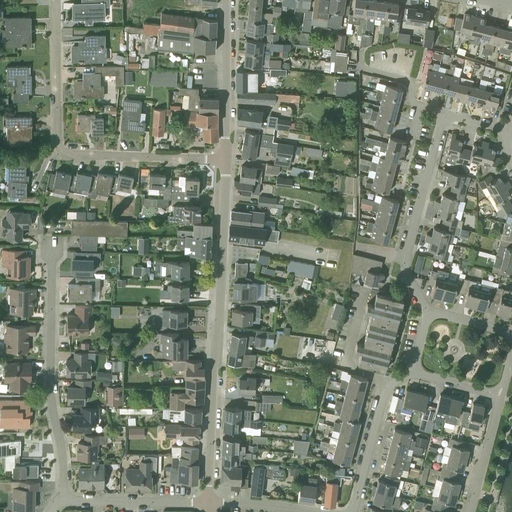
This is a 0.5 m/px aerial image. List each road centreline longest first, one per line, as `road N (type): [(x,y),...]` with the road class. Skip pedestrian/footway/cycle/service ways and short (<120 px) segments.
road 1 (residential): [(207,502),(225,159)]
road 2 (residential): [(225,159),(61,151),(54,0)]
road 3 (residential): [(60,500),(49,234)]
road 4 (residential): [(427,311),(403,263),(443,112)]
road 5 (residential): [(351,511),(385,385),(414,371)]
road 6 (residential): [(225,159),(226,0)]
road 7 (residential): [(60,500),(207,502)]
road 8 (residential): [(469,511),(500,393)]
